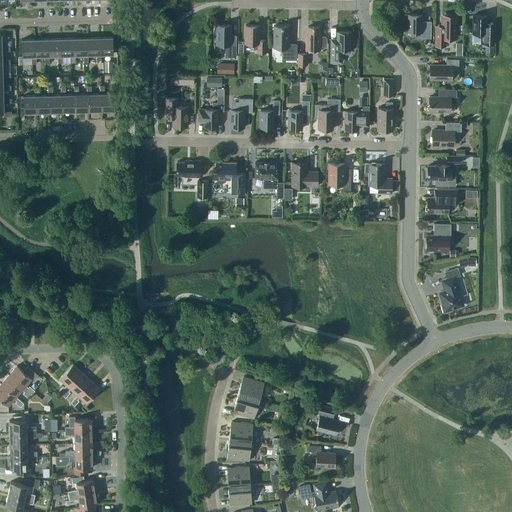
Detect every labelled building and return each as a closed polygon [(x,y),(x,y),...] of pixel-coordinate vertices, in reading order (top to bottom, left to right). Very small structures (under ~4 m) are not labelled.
[(420,38),(431,38),(431,21),(422,21),(422,14),(409,14),(408,32),(420,32),(420,38)] [(487,22),(487,15),(473,15),(472,33),(481,33),(480,43),(493,43),(494,22),(487,22)] [(456,17),(442,17),(442,25),(436,25),(435,45),(445,45),(445,38),(456,39),(456,17)] [(236,57),(236,40),(230,40),(231,25),(217,24),(217,29),(214,28),(213,31),(213,36),(214,38),(216,38),(216,44),(225,45),(225,52),(225,57),(236,57)] [(257,52),(266,52),(266,40),(259,39),(259,25),(245,25),(245,43),(253,43),(253,49),(257,49),(257,52)] [(282,59),(296,59),(297,44),(288,44),(289,26),(274,26),(273,47),(282,47),(282,59)] [(326,44),(326,38),(324,36),(320,36),(320,35),(319,35),(319,26),(308,26),(308,35),(306,35),(306,49),(320,50),(320,46),(324,46),(326,44)] [(342,62),(342,55),(342,49),(350,49),(350,31),(337,31),(337,38),(331,38),(330,62),(342,62)] [(0,34),(0,48),(1,49),(1,51),(9,51),(9,46),(1,46),(1,35),(0,34)] [(83,54),(85,54),(85,37),(72,38),(73,54),(70,55),(70,62),(75,62),(75,55),(83,54)] [(88,54),(96,54),(98,54),(98,37),(85,37),(85,54),(83,54),(83,62),(88,62),(88,54)] [(112,37),(98,37),(98,54),(96,54),(96,62),(101,62),(101,54),(113,54),(112,37)] [(31,56),(33,56),(33,38),(21,39),(22,56),(18,56),(19,64),(23,64),(23,56),(31,56)] [(46,38),(33,38),(33,56),(31,56),(31,64),(35,63),(35,56),(44,56),(46,55),(46,38)] [(49,55),(57,55),(59,55),(59,38),(46,38),(46,55),(44,56),(45,63),(49,63),(49,55)] [(72,38),(59,38),(59,55),(57,55),(57,63),(62,63),(62,55),(70,55),(73,54),(72,38)] [(2,59),(1,51),(1,49),(0,48),(0,61),(2,62),(2,64),(10,64),(10,59),(2,59)] [(297,66),(306,66),(306,53),(298,53),(297,66)] [(430,65),(429,78),(458,79),(459,59),(446,59),(446,65),(430,65)] [(0,74),(2,74),(2,77),(10,76),(10,72),(2,72),(2,64),(2,62),(0,61),(0,74)] [(225,63),(225,73),(233,73),(234,63),(225,63)] [(0,87),(3,87),(3,90),(11,89),(10,85),(3,85),(2,77),(2,74),(0,74),(0,87)] [(382,95),(393,95),(394,78),(383,78),(382,95)] [(89,110),(89,94),(91,94),(91,85),(86,85),(87,94),(78,94),(76,94),(76,111),(89,110)] [(96,93),(91,94),(89,94),(89,110),(102,110),(102,93),(104,93),(104,85),(100,85),(99,85),(99,93),(96,93)] [(112,85),(113,93),(104,93),(102,93),(102,110),(115,110),(115,107),(119,107),(118,93),(117,85),(112,85)] [(50,111),(50,95),(52,95),(52,86),(48,86),(48,95),(39,95),(37,95),(37,112),(50,111)] [(61,94),(52,95),(50,95),(50,111),(63,111),(63,94),(65,94),(65,86),(60,86),(61,94)] [(76,111),(76,94),(78,94),(78,86),(74,86),(74,94),(65,94),(63,94),(63,111),(76,111)] [(3,98),(3,90),(3,87),(0,87),(0,100),(3,101),(3,103),(11,103),(11,98),(3,98)] [(23,112),(37,112),(37,95),(39,95),(39,87),(35,87),(35,95),(23,95),(23,112)] [(212,109),(205,109),(199,109),(198,120),(204,121),(204,127),(217,127),(218,111),(224,111),(224,89),(218,88),(217,103),(213,103),(212,109)] [(429,111),(450,112),(450,103),(456,103),(457,89),(443,89),(443,96),(429,96),(429,111)] [(166,118),(173,118),(173,126),(188,126),(188,106),(177,106),(177,98),(166,98),(166,118)] [(231,104),(231,109),(231,127),(244,127),(244,112),(252,112),(253,98),(239,98),(238,104),(231,104)] [(332,129),(333,111),(340,111),(340,99),(327,99),(327,105),(314,104),(314,118),(319,118),(318,128),(332,129)] [(3,111),(3,103),(3,101),(0,100),(0,112),(3,112),(3,116),(11,116),(11,111),(3,111)] [(273,100),(273,110),(260,110),(260,127),(273,128),(273,114),(279,114),(280,100),(273,100)] [(289,110),(289,128),(302,128),(302,114),(309,115),(309,101),(302,100),(301,110),(289,110)] [(378,129),(393,130),(393,108),(392,108),(392,102),(386,102),(386,108),(378,108),(378,129)] [(344,129),(358,129),(358,126),(368,126),(369,106),(358,105),(358,111),(345,111),(344,129)] [(461,131),(461,122),(445,122),(445,130),(432,130),(432,147),(440,147),(441,144),(453,145),(454,131),(461,131)] [(446,163),(460,163),(460,155),(446,155),(446,163)] [(185,176),(200,177),(200,161),(185,160),(185,162),(177,162),(177,175),(185,175),(185,176)] [(234,194),(244,194),(244,173),(236,173),(236,162),(237,162),(237,161),(223,161),(216,161),(216,169),(213,169),(213,179),(216,179),(217,181),(218,182),(220,182),(221,183),(223,183),(225,182),(226,181),(227,179),(230,179),(231,179),(231,192),(235,192),(235,193),(234,193),(234,194)] [(278,162),(269,162),(269,161),(264,161),(264,162),(255,162),(255,178),(264,178),(264,188),(277,188),(277,182),(278,162)] [(292,162),(292,186),(306,186),(306,185),(317,186),(317,171),(306,171),(306,162),(292,162)] [(335,162),(332,163),(329,163),(329,184),(343,184),(343,190),(351,190),(351,168),(344,168),(344,163),(340,163),(338,162),(335,162)] [(378,193),(391,193),(392,178),(384,178),(384,163),(365,163),(365,172),(369,172),(369,184),(378,185),(378,193)] [(436,179),(436,180),(436,185),(455,186),(455,173),(451,169),(451,165),(436,164),(436,165),(428,165),(427,178),(436,179)] [(207,197),(208,181),(198,181),(197,197),(207,197)] [(284,188),(284,198),(283,198),(283,200),(291,200),(292,188),(284,188)] [(427,212),(448,212),(448,203),(456,204),(457,190),(441,189),(441,197),(427,197),(427,212)] [(243,206),(243,198),(235,197),(235,206),(243,206)] [(426,235),(426,252),(435,252),(435,250),(448,250),(448,238),(450,238),(451,223),(434,223),(433,235),(426,235)] [(444,312),(452,309),(451,308),(463,305),(458,287),(459,287),(456,276),(460,275),(458,268),(445,271),(447,278),(441,280),(445,290),(439,292),(443,304),(441,304),(444,312)] [(58,391),(62,394),(81,372),(72,364),(59,379),(66,385),(64,387),(63,386),(58,391)] [(9,374),(31,394),(34,390),(29,386),(28,387),(26,385),(32,378),(34,380),(38,375),(27,366),(23,371),(17,365),(9,374)] [(90,380),(81,372),(62,394),(65,397),(70,392),(68,391),(70,389),(77,395),(90,380)] [(1,383),(16,397),(16,396),(22,390),(24,391),(23,393),(28,398),(31,394),(9,374),(1,383)] [(241,382),(238,394),(259,400),(263,388),(262,388),(264,382),(243,376),(242,382),(241,382)] [(77,395),(70,402),(74,405),(79,400),(77,399),(79,397),(86,403),(99,388),(90,380),(77,395)] [(16,397),(1,383),(0,384),(0,399),(8,406),(14,399),(16,400),(15,402),(20,407),(23,403),(16,396),(16,397)] [(259,400),(238,394),(234,406),(235,406),(233,412),(254,418),(255,412),(256,412),(259,400)] [(339,420),(332,418),(335,408),(320,404),(318,411),(319,412),(318,416),(320,416),(316,429),(336,434),(339,420)] [(64,426),(64,431),(91,430),(91,418),(74,419),(74,426),(64,426)] [(9,420),(9,432),(36,432),(36,431),(36,427),(26,427),(26,420),(9,420)] [(230,427),(229,439),(251,442),(252,429),(252,423),(232,421),(231,427),(230,427)] [(74,436),(75,443),(92,443),(91,430),(64,431),(65,436),(74,436)] [(36,437),(36,432),(9,432),(9,444),(16,444),(26,444),(26,437),(36,437)] [(251,442),(229,439),(228,452),(228,458),(249,460),(249,454),(250,454),(251,442)] [(65,450),(65,455),(92,454),(92,443),(75,443),(75,450),(65,450)] [(26,444),(16,444),(9,444),(10,456),(36,456),(36,451),(26,451),(26,444)] [(309,445),(309,451),(317,451),(316,465),(334,466),(335,452),(321,452),(321,446),(309,445)] [(86,467),(92,467),(92,454),(65,455),(55,456),(55,466),(66,465),(70,460),(75,460),(75,467),(73,467),(73,473),(86,473),(86,467)] [(27,467),(27,461),(36,461),(36,456),(10,456),(10,469),(16,468),(16,474),(29,474),(29,467),(27,467)] [(227,474),(228,486),(250,484),(250,472),(249,472),(249,466),(228,467),(228,474),(227,474)] [(67,491),(68,496),(95,491),(92,479),(84,480),(76,482),(77,489),(67,491)] [(10,481),(7,493),(34,499),(35,494),(25,492),(27,485),(24,484),(22,484),(10,481)] [(315,491),(312,492),(310,484),(299,486),(302,499),(315,496),(317,503),(314,508),(319,511),(320,511),(323,507),(338,504),(337,497),(338,497),(337,496),(336,491),(328,492),(327,489),(328,489),(327,481),(313,483),(315,491),(314,491),(315,491)] [(281,488),(287,495),(293,489),(287,483),(281,488)] [(250,484),(228,486),(229,498),(230,498),(230,504),(251,503),(251,497),(250,484)] [(80,506),(94,504),(97,503),(95,491),(68,496),(69,500),(79,499),(80,506)] [(32,504),(34,499),(7,493),(5,505),(8,506),(21,509),(21,508),(23,502),(32,504)]
